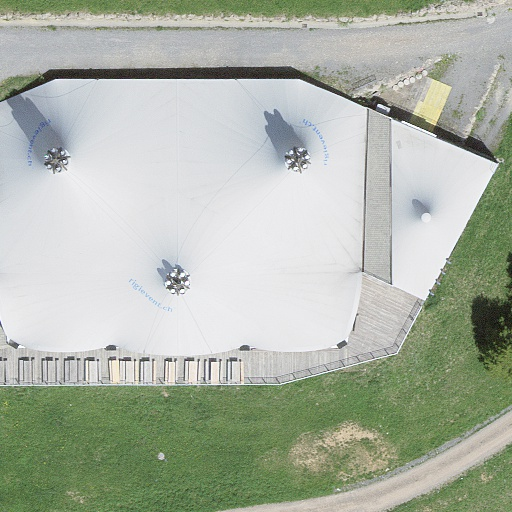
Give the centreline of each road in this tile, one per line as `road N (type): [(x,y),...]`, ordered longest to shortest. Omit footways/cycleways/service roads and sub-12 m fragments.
road 1 (track): [(0,44),(376,48),(511,28)]
road 2 (track): [(322,511),(373,504),(511,423)]
